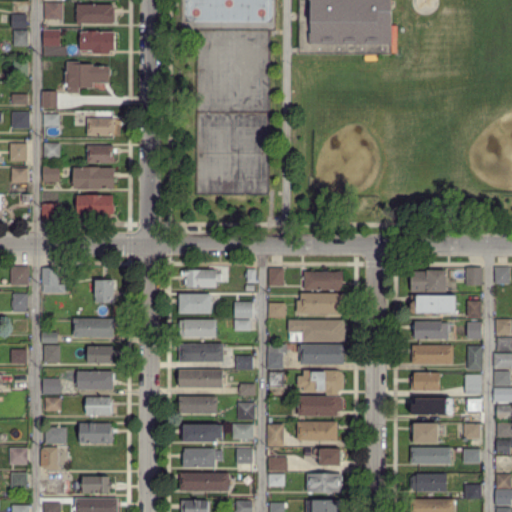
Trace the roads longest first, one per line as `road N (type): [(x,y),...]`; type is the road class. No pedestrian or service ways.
road 1 (residential): [(148,244),(511,244)]
road 2 (residential): [(375,244),(374,511)]
road 3 (residential): [(148,511),(148,244)]
road 4 (residential): [(148,244),(149,0)]
road 5 (residential): [(148,244),(0,243)]
